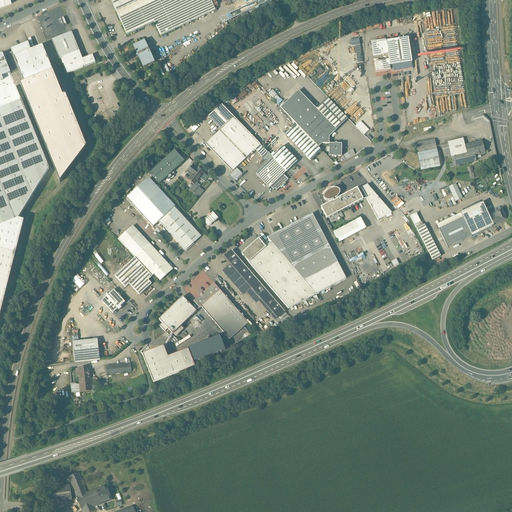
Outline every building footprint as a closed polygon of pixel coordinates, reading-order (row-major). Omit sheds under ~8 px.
[(0,0),(0,8),(12,4),(9,0),(0,0)] [(210,0),(110,0),(127,36),(154,23),(160,37),(215,11),(210,0)] [(234,14),(235,18),(266,6),(263,0),(243,8),(242,6),(239,8),(237,1),(225,6),(229,16),(234,14)] [(72,33),(52,41),(60,61),(62,60),(67,74),(96,63),(93,55),(82,59),(72,33)] [(408,38),(386,42),(388,54),(389,60),(390,66),(412,63),(408,38)] [(359,39),(350,40),(351,47),(355,46),(360,45),(359,39)] [(144,41),(133,46),(143,68),(155,63),(150,52),(150,50),(148,49),(144,41)] [(12,53),(3,56),(16,87),(20,85),(53,72),(43,46),(31,51),(28,42),(11,49),(12,53)] [(388,54),(386,42),(371,44),(373,56),(383,55),(388,54)] [(0,314),(24,221),(18,220),(49,169),(16,87),(3,56),(3,54),(0,55),(0,314)] [(413,69),(412,63),(390,66),(389,60),(386,60),(374,62),(375,72),(391,70),(391,72),(413,69)] [(53,72),(20,85),(24,94),(56,82),(53,72)] [(66,96),(63,96),(56,82),(24,94),(60,182),(86,148),(66,96)] [(329,137),(336,130),(316,109),(299,91),(287,102),(285,100),(283,102),(285,104),(280,108),(297,125),(318,147),(322,144),(329,144),(332,144),(329,141),(329,137)] [(316,109),(336,130),(347,119),(327,98),(316,109)] [(222,105),(208,117),(221,130),(234,117),(222,105)] [(205,144),(223,162),(251,135),(234,117),(221,130),(205,144)] [(321,150),(318,147),(297,125),(286,136),(310,161),(321,150)] [(251,135),(223,162),(232,172),(260,145),(251,135)] [(482,141),(464,145),(463,139),(447,143),(451,159),(452,158),(454,167),(476,161),(475,157),(485,154),(482,141)] [(435,142),(416,146),(417,153),(424,152),(423,150),(436,147),(435,142)] [(335,144),(332,144),(329,144),(329,148),(329,152),(329,157),(335,156),(336,158),(337,157),(341,157),(342,144),(337,144),(336,143),(335,144)] [(291,155),(283,146),(272,157),(273,158),(287,172),(297,162),(293,157),(295,156),(292,154),(291,155)] [(352,149),(345,154),(347,159),(355,155),(352,149)] [(436,150),(417,154),(421,171),(440,167),(436,150)] [(174,151),(149,174),(159,184),(184,161),(174,151)] [(283,175),(287,172),(273,158),(256,174),(258,177),(272,163),(283,175)] [(288,179),(283,175),(272,163),(258,177),(259,178),(262,181),(265,184),(266,185),(269,188),(268,188),(269,189),(270,188),(271,187),(273,190),(274,190),(275,189),(276,190),(276,191),(277,191),(277,190),(280,187),(281,188),(282,188),(285,184),(286,184),(285,184),(285,183),(288,180),(288,179)] [(197,169),(192,165),(188,171),(192,174),(188,180),(195,185),(204,173),(197,168),(197,169)] [(159,222),(174,208),(148,179),(132,195),(127,199),(153,228),(156,224),(157,225),(160,223),(159,222)] [(455,202),(463,198),(457,184),(442,190),(444,196),(451,193),(455,202)] [(203,191),(195,185),(191,190),(199,196),(203,191)] [(367,185),(361,188),(365,197),(366,198),(378,220),(391,213),(367,185)] [(358,190),(357,189),(338,199),(338,200),(332,203),(332,202),(321,208),(327,219),(363,200),(362,198),(358,190)] [(123,195),(127,199),(132,195),(127,190),(123,195)] [(466,216),(479,210),(477,206),(464,212),(466,216)] [(201,237),(174,208),(159,222),(160,223),(157,225),(157,226),(159,229),(163,226),(185,251),(201,237)] [(496,214),(489,216),(490,217),(494,226),(507,220),(501,209),(495,212),(496,214)] [(471,237),(494,226),(490,217),(484,220),(479,210),(466,216),(463,217),(463,218),(471,237)] [(213,212),(203,221),(208,227),(218,218),(213,212)] [(432,260),(440,256),(419,212),(411,215),(432,260)] [(312,214),(267,238),(271,243),(266,247),(248,263),(288,309),(346,278),(312,214)] [(439,229),(463,218),(463,217),(461,214),(437,225),(439,229)] [(360,218),(356,221),(360,229),(365,226),(360,218)] [(463,218),(439,229),(447,248),(471,237),(463,218)] [(356,221),(333,232),(338,241),(360,229),(356,221)] [(134,258),(150,244),(133,226),(117,240),(134,258)] [(248,263),(266,247),(259,239),(241,254),(248,263)] [(160,281),(172,269),(150,244),(134,258),(145,269),(152,277),(154,275),(160,281)] [(232,251),(224,257),(230,265),(238,258),(232,251)] [(129,284),(145,269),(134,258),(115,276),(125,288),(129,284)] [(238,258),(230,265),(223,272),(243,295),(249,290),(259,301),(268,293),(238,258)] [(148,280),(152,277),(145,269),(129,284),(139,295),(151,284),(148,280)] [(79,288),(84,285),(77,276),(72,279),(79,288)] [(200,295),(193,301),(199,308),(201,307),(220,291),(214,284),(205,290),(206,291),(203,293),(201,293),(200,295)] [(125,302),(113,290),(102,301),(113,313),(117,309),(119,311),(122,308),(120,307),(125,302)] [(248,323),(220,291),(201,307),(229,340),(248,323)] [(274,300),(268,293),(259,301),(265,308),(274,300)] [(182,298),(159,320),(162,323),(168,329),(169,330),(171,332),(173,334),(196,312),(182,298)] [(284,312),(274,300),(265,308),(265,309),(267,307),(270,311),(268,312),(272,316),(273,315),(276,319),(284,312)] [(165,331),(168,329),(162,323),(159,326),(165,331)] [(169,330),(161,347),(163,346),(164,348),(171,332),(169,330)] [(97,340),(72,342),(74,363),(99,360),(97,340)] [(225,340),(216,343),(219,352),(228,348),(225,340)] [(161,347),(142,355),(153,383),(185,370),(194,365),(188,349),(168,357),(164,348),(163,346),(161,347)] [(131,364),(106,366),(107,374),(131,372),(131,364)] [(80,392),(92,391),(92,390),(91,386),(90,367),(78,368),(79,376),(80,384),(80,391),(80,392)] [(80,391),(80,384),(75,384),(71,384),(72,393),(80,391)] [(96,490),(87,493),(78,473),(69,477),(82,511),(93,511),(96,511),(94,507),(101,504),(96,490)] [(69,485),(43,489),(45,504),(71,500),(69,485)] [(106,486),(96,490),(101,504),(111,500),(106,486)]
